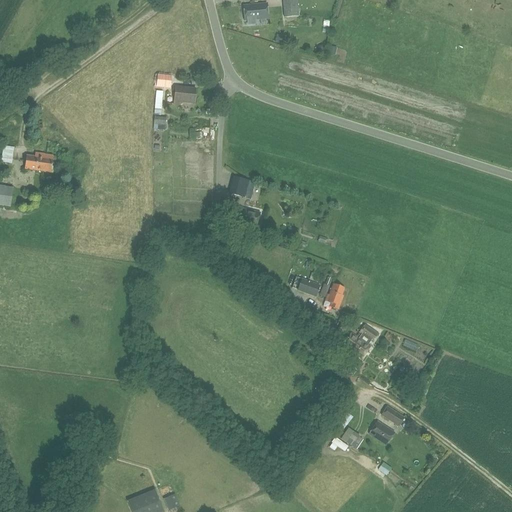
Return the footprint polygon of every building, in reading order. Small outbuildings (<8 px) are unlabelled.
[(298,17),(297,0),(282,0),(283,18),(298,17)] [(254,20),(260,19),(268,18),(266,4),(258,5),(243,6),(244,21),(247,20),(247,22),(254,22),(254,20)] [(170,87),(171,75),(158,74),(157,86),(170,87)] [(175,87),(173,104),(179,105),(179,102),(194,104),(196,89),(175,87)] [(154,109),(161,110),(163,90),(157,90),(154,109)] [(153,124),(165,125),(166,117),(153,116),(153,124)] [(12,164),(14,148),(1,146),(0,151),(2,151),(1,162),(12,164)] [(25,169),(50,172),(52,156),(44,155),(44,158),(26,155),(25,169)] [(254,182),(235,178),(232,194),(244,197),(246,189),(252,190),(254,182)] [(13,188),(0,185),(0,205),(9,207),(13,188)] [(256,227),(259,213),(239,207),(227,204),(225,213),(241,217),(240,223),(256,227)] [(291,240),(286,238),(285,238),(282,247),(288,249),(291,240)] [(320,285),(301,278),(297,290),(316,297),(320,285)] [(338,309),(343,296),(341,295),(344,288),(333,284),(329,296),(327,295),(325,300),(331,302),(330,306),(338,309)] [(359,333),(361,334),(358,337),(351,332),(342,345),(348,349),(361,358),(369,346),(368,345),(371,341),(373,342),(378,334),(365,325),(359,333)] [(363,365),(343,350),(338,357),(358,372),(363,365)] [(315,393),(325,392),(325,391),(329,390),(328,383),(324,384),(324,382),(314,384),(315,393)] [(381,415),(399,427),(404,418),(387,407),(381,415)] [(347,413),(340,423),(345,427),(353,417),(347,413)] [(394,432),(377,421),(369,434),(385,445),(394,432)] [(345,442),(356,449),(362,439),(351,432),(345,442)] [(71,462),(86,466),(86,467),(93,468),(94,462),(88,460),(90,454),(84,453),(86,446),(75,444),(71,462)] [(377,470),(386,476),(389,471),(390,469),(382,463),(377,470)] [(131,511),(163,511),(155,490),(127,501),(131,511)] [(174,494),(168,497),(173,508),(179,506),(174,494)]
